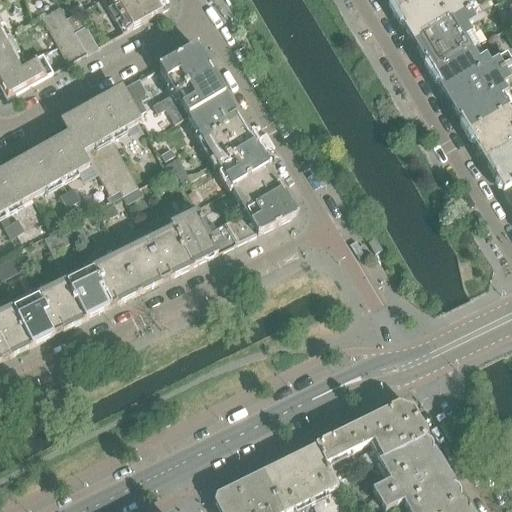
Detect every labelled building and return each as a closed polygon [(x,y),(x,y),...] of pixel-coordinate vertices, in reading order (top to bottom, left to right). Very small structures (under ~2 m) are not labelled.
[(168,12),(170,7),(165,0),(155,0),(153,1),(152,0),(109,0),(102,4),(102,3),(95,7),(102,19),(108,16),(122,39),(168,12)] [(385,0),(396,17),(425,0),(385,0)] [(447,0),(425,0),(396,17),(414,48),(432,78),(478,49),(471,38),(466,30),(483,20),(477,11),(474,6),(470,0),(468,0),(453,9),(448,1),(447,0)] [(487,0),(484,0),(474,6),(477,11),(490,3),(487,0)] [(86,59),(66,23),(59,12),(41,22),(67,69),(86,59)] [(98,54),(77,17),(66,23),(86,59),(87,60),(98,54)] [(0,81),(25,67),(10,41),(0,22),(0,81)] [(478,49),(432,78),(450,108),(467,137),(511,109),(511,105),(507,97),(502,89),(511,82),(511,68),(506,58),(490,68),(485,59),(478,49)] [(224,99),(211,78),(198,56),(192,55),(159,73),(169,90),(172,96),(168,98),(170,100),(155,108),(158,111),(162,108),(166,114),(179,106),(187,121),(224,99)] [(42,59),(36,63),(35,62),(25,67),(0,81),(0,92),(6,104),(53,77),(42,59)] [(154,109),(155,108),(170,100),(168,98),(172,96),(169,90),(159,96),(151,94),(146,96),(138,85),(122,94),(137,120),(154,110),(154,109)] [(137,192),(110,142),(140,125),(137,120),(122,94),(63,127),(70,139),(87,171),(91,169),(109,201),(106,202),(110,208),(122,201),(137,192)] [(239,125),(224,99),(187,121),(203,147),(239,125)] [(511,109),(467,137),(484,165),(502,194),(511,188),(511,109)] [(267,172),(239,125),(203,147),(230,193),(267,172)] [(32,202),(87,171),(70,139),(14,170),(32,202)] [(183,190),(208,175),(206,171),(197,177),(186,179),(178,164),(170,168),(183,190)] [(0,219),(32,202),(14,170),(0,177),(0,219)] [(217,259),(291,223),(293,216),(267,172),(230,193),(244,217),(216,232),(207,238),(217,259)] [(511,188),(502,194),(511,211),(511,188)] [(126,208),(142,198),(139,192),(138,191),(137,192),(122,201),(126,208)] [(79,205),(73,193),(66,197),(73,209),(79,205)] [(73,209),(66,197),(59,200),(66,213),(73,209)] [(118,218),(113,209),(98,217),(102,226),(118,218)] [(207,238),(204,231),(195,211),(168,225),(171,232),(191,272),(192,271),(216,259),(217,259),(207,238)] [(24,235),(17,224),(10,228),(17,239),(24,235)] [(90,248),(78,226),(71,230),(82,252),(90,248)] [(216,232),(212,226),(204,231),(207,238),(216,232)] [(17,239),(10,228),(3,232),(9,243),(17,239)] [(85,324),(138,298),(118,258),(99,267),(97,264),(89,267),(82,271),(84,275),(70,282),(56,254),(77,244),(70,230),(44,243),(65,284),(85,324)] [(191,272),(171,232),(152,241),(150,238),(143,241),(139,232),(131,237),(136,249),(118,258),(138,298),(191,272)] [(382,254),(375,242),(367,247),(375,259),(382,254)] [(16,259),(0,267),(0,285),(24,274),(16,259)] [(85,324),(65,284),(45,294),(44,290),(28,298),(30,301),(11,311),(31,351),(85,324)] [(0,366),(31,351),(11,311),(0,316),(0,366)] [(319,450),(337,486),(342,484),(377,466),(380,470),(427,446),(425,444),(423,441),(424,438),(408,411),(407,412),(402,411),(402,409),(319,450)] [(447,481),(442,473),(437,464),(437,465),(432,456),(432,451),(429,447),(427,446),(380,470),(389,485),(371,494),(382,511),(391,511),(402,506),(405,511),(442,511),(460,502),(459,501),(459,497),(456,492),(452,490),(447,481)] [(296,511),(338,492),(335,487),(337,486),(319,450),(262,478),(279,511),(296,511)] [(279,511),(262,478),(218,500),(218,502),(217,506),(216,507),(218,511),(279,511)] [(363,511),(366,510),(360,499),(349,506),(352,511),(363,511)] [(466,511),(467,510),(464,506),(460,504),(460,502),(442,511),(466,511)]
